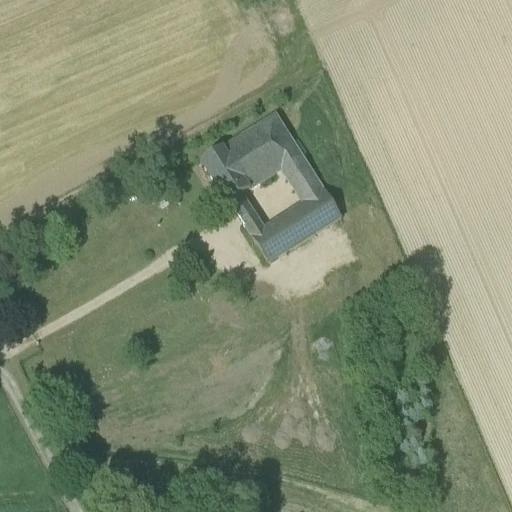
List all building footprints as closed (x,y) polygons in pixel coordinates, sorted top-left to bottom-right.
[(275,119),(223,152),(249,193),(258,187),(261,191),(265,189),(263,184),(280,174),(287,169),(297,170),(305,165),(275,119)] [(223,152),(222,150),(199,165),(227,207),(229,206),(241,198),(249,193),(223,152)] [(305,165),(297,170),(287,169),(280,174),(301,207),(323,193),(305,165)] [(262,232),(249,239),(267,267),(340,221),(323,193),(301,207),(262,232)] [(229,206),(235,216),(247,208),(241,198),(229,206)] [(243,229),(255,221),(247,208),(235,216),(243,229)] [(255,221),(243,229),(249,239),(262,232),(255,221)]
